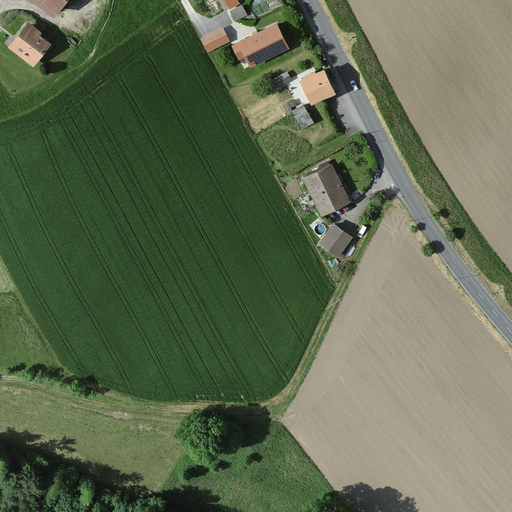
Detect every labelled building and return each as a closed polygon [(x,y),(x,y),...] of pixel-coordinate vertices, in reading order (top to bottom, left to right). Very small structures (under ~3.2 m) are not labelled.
[(31,0),(57,20),(70,0),(31,0)] [(224,0),(230,10),(240,6),(236,0),(224,0)] [(28,23),(8,50),(33,67),(48,46),(38,38),(42,33),(28,23)] [(281,26),(235,48),(241,62),(247,59),(252,69),(292,50),(281,26)] [(223,28),(198,40),(205,55),(230,43),(223,28)] [(328,73),(304,84),(314,107),(339,95),(328,73)] [(286,75),(274,81),(278,89),(290,84),(286,75)] [(309,102),(295,107),(300,123),(315,118),(309,102)] [(332,167),(305,180),(322,216),(349,204),(332,167)] [(351,239),(331,226),(317,246),(337,260),(351,239)]
